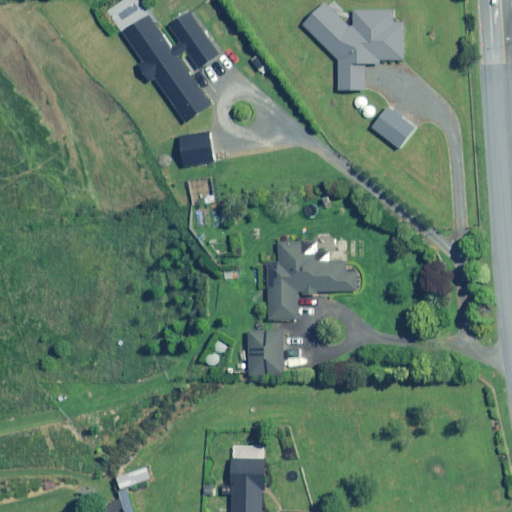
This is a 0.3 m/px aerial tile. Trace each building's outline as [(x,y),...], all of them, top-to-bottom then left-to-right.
[(328,2),(307,23),(342,58),(342,88),(368,88),(368,63),(383,63),(383,58),(407,58),(407,20),(396,21),(396,9),(357,9),(358,25),(351,25),(328,2)] [(152,14),(128,31),(148,60),(144,63),(155,80),(160,77),(191,121),(215,105),(181,55),(189,49),(202,68),(222,54),(192,11),(172,25),(183,41),(175,46),(152,14)] [(361,94),(352,104),(368,120),(377,110),(361,94)] [(392,105),(376,126),(402,146),(418,125),(392,105)] [(214,130),(186,135),(190,165),(218,161),(214,130)] [(271,261),(272,318),(301,317),(300,291),(307,291),(307,293),(320,293),(320,290),(360,290),(360,270),(349,270),(349,260),(333,260),(333,250),(320,251),(320,241),(282,241),(283,261),(271,261)] [(287,330),(253,331),(254,374),(288,373),(287,330)] [(228,345),(217,338),(203,360),(214,368),(228,345)] [(269,458),(236,457),(234,511),(264,511),(265,489),(268,490),(269,458)] [(215,486),(206,486),(206,494),(214,494),(215,486)] [(122,498),(110,507),(113,511),(119,511),(128,505),(122,498)]
